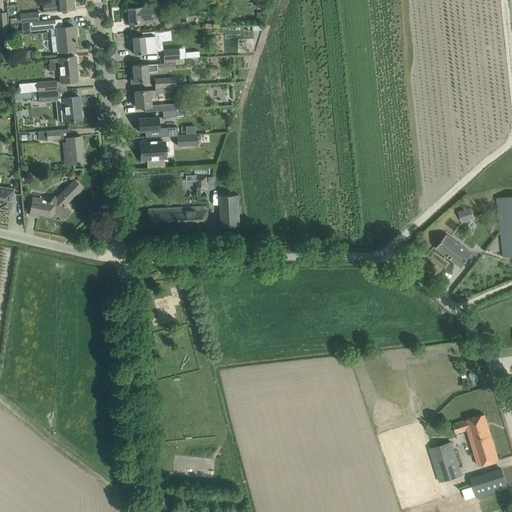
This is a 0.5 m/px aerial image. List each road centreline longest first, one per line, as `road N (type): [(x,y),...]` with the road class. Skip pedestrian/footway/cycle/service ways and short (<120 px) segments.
road 1 (unclassified): [(456,309),(381,258),(122,257)]
road 2 (tertiary): [(122,257),(97,0)]
road 3 (tertiary): [(141,511),(122,257)]
road 4 (unclassified): [(511,430),(488,361),(456,309)]
road 5 (unclassified): [(0,233),(122,257)]
